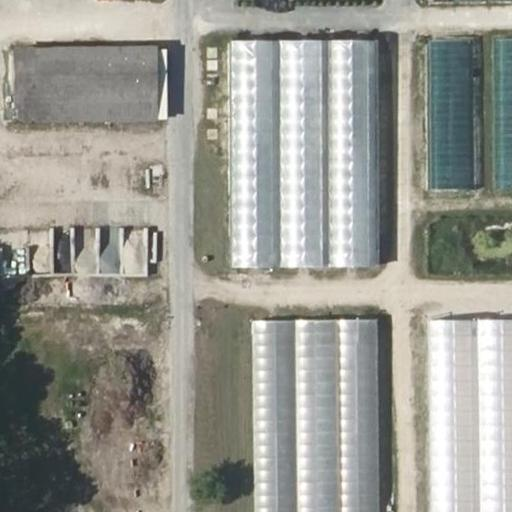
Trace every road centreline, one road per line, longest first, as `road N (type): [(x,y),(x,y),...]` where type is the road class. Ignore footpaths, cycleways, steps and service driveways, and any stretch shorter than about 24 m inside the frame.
road 1 (track): [(406,511),(400,0)]
road 2 (track): [(183,16),(511,15)]
road 3 (track): [(187,290),(511,288)]
